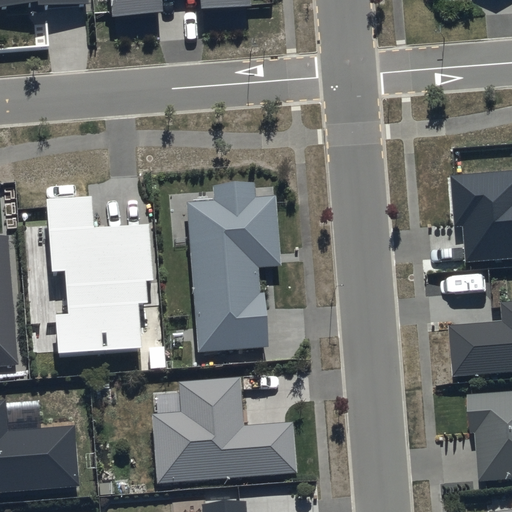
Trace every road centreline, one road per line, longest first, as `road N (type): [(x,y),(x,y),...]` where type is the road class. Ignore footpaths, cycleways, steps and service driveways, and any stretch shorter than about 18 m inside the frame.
road 1 (residential): [(348,74),(378,511)]
road 2 (residential): [(348,74),(0,101)]
road 3 (residential): [(511,62),(348,74)]
